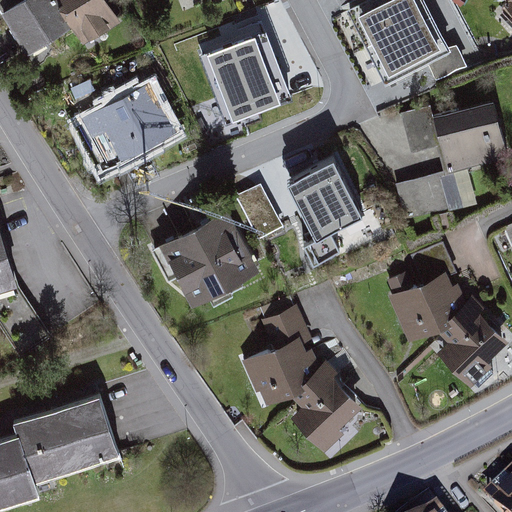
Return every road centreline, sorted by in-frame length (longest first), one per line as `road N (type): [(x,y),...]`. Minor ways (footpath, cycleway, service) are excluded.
road 1 (residential): [(72,226),(339,119),(342,72),(307,0)]
road 2 (residential): [(271,511),(72,226)]
road 3 (residential): [(511,409),(303,511)]
road 4 (residential): [(72,226),(0,126)]
